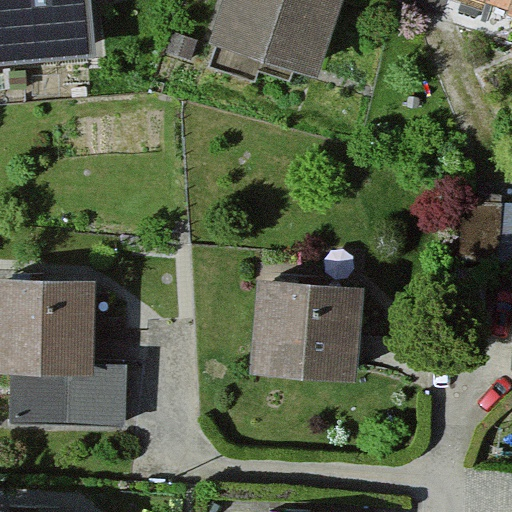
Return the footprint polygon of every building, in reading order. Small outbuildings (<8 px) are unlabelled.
[(0,0),(0,67),(90,57),(83,0),(0,0)] [(204,0),(194,33),(308,69),(329,0),(204,0)] [(511,0),(485,0),(511,9),(511,0)] [(356,288),(246,281),(240,370),(351,377),(356,288)] [(83,289),(0,285),(0,374),(5,374),(3,419),(120,424),(123,365),(80,363),(83,289)]
